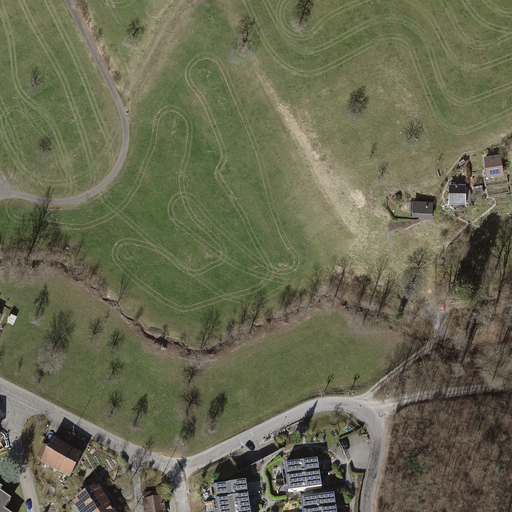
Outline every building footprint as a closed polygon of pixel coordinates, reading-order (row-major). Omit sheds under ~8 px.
[(502,171),(500,156),(486,158),(487,166),(485,166),(485,170),(488,169),(488,173),(502,171)] [(465,201),(465,186),(457,186),(457,184),(456,184),(456,186),(451,186),(451,201),(465,201)] [(432,217),(433,203),(415,202),(414,211),(424,212),(424,216),(432,217)] [(17,316),(11,313),(7,321),(12,324),(17,316)] [(69,453),(53,444),(44,461),(52,465),(52,466),(61,471),(61,470),(70,475),(79,458),(78,458),(80,455),(70,450),(69,453)] [(320,474),(318,460),(284,465),(286,479),(320,474)] [(320,474),(286,479),(288,493),(322,488),(320,474)] [(96,489),(90,481),(86,484),(91,491),(76,501),(83,511),(99,511),(107,507),(102,498),(104,497),(98,488),(96,489)] [(246,482),(214,487),(216,501),(248,497),(246,482)] [(0,511),(5,511),(3,511),(10,501),(0,493),(0,491),(1,489),(0,488),(0,511)] [(312,511),(336,508),(334,495),(301,500),(302,511),(312,511)] [(248,497),(216,501),(217,511),(239,511),(250,510),(248,497)] [(163,511),(162,498),(145,501),(146,511),(163,511)]
